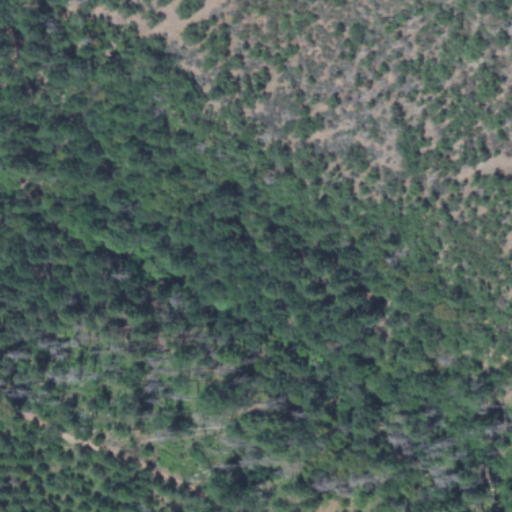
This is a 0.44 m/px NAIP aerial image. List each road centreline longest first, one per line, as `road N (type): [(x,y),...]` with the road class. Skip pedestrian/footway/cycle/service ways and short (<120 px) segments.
road 1 (residential): [(511,375),(358,266),(136,137),(71,64)]
road 2 (residential): [(71,64),(157,35),(232,58),(283,99),(358,196),(358,266)]
